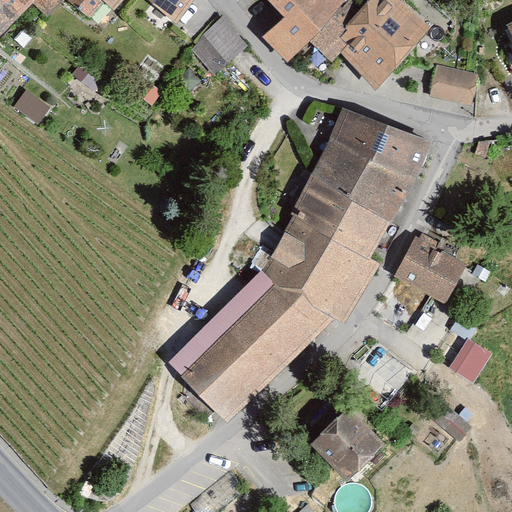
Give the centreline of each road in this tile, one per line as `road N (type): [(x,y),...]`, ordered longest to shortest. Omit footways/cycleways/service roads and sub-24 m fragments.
road 1 (residential): [(463,114),(358,339),(265,424),(130,511)]
road 2 (track): [(295,83),(179,344),(144,502)]
road 3 (residential): [(219,0),(295,83),(463,114)]
